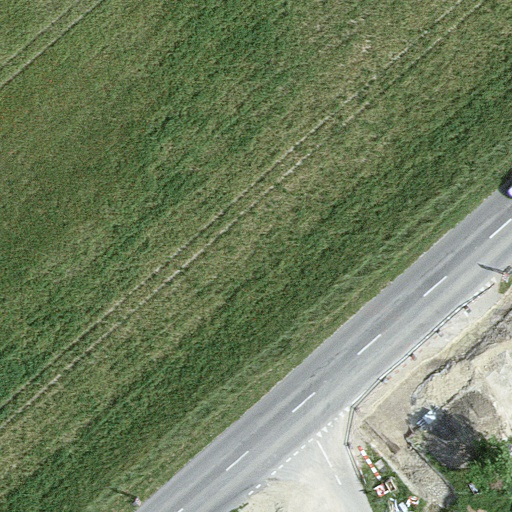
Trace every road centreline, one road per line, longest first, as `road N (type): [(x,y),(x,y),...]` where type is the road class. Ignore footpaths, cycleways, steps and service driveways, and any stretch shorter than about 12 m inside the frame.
road 1 (secondary): [(511,222),(291,416)]
road 2 (track): [(447,279),(511,410)]
road 3 (secondary): [(291,416),(183,511)]
